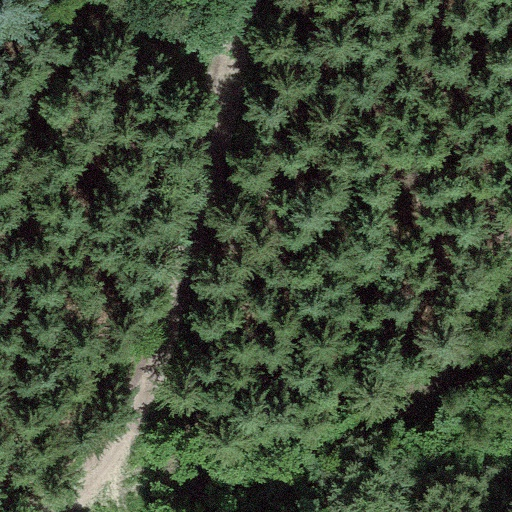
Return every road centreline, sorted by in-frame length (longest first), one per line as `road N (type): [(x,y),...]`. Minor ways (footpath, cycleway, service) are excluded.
road 1 (track): [(238,0),(159,344),(127,417),(54,511)]
road 2 (track): [(159,344),(154,511)]
